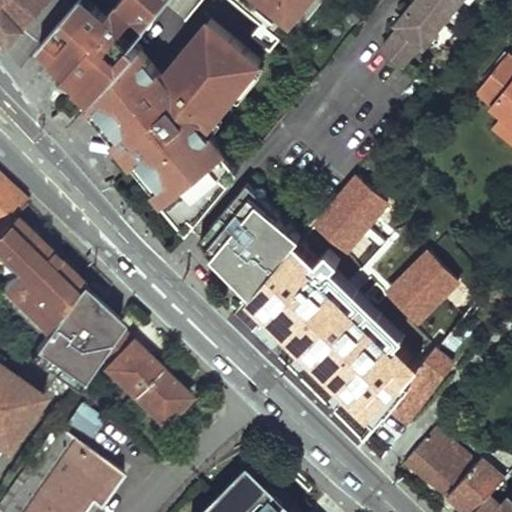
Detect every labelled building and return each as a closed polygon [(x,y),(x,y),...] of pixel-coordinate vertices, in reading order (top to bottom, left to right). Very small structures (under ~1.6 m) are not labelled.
[(0,0),(0,33),(9,46),(47,0),(0,0)] [(163,0),(116,0),(106,12),(91,0),(72,0),(36,43),(87,102),(135,46),(129,41),(163,0)] [(264,0),(290,21),(306,0),(264,0)] [(411,0),(392,23),(396,26),(380,46),(404,66),(421,46),(424,48),(463,0),(411,0)] [(210,17),(164,72),(139,41),(135,46),(87,102),(190,225),(240,164),(211,130),(222,117),(217,112),(234,91),(240,96),(262,69),(256,64),(261,59),(210,17)] [(511,52),(508,50),(477,87),(492,100),(491,102),(502,111),(492,123),(511,139),(511,52)] [(390,203),(357,173),(315,220),(348,250),(390,203)] [(24,196),(0,174),(0,219),(9,211),(24,196)] [(250,180),(203,237),(257,294),(306,236),(282,216),(284,214),(250,180)] [(45,323),(75,280),(78,276),(9,211),(0,219),(0,268),(5,273),(0,282),(45,323)] [(459,282),(425,248),(387,287),(421,321),(419,323),(438,343),(442,346),(456,326),(487,288),(468,271),(459,282)] [(45,323),(32,341),(76,377),(95,349),(114,322),(116,319),(86,294),(88,291),(75,280),(45,323)] [(407,381),(428,355),(369,307),(325,358),(389,410),(410,383),(407,381)] [(131,392),(157,364),(114,322),(95,349),(107,361),(104,364),(131,392)] [(438,343),(428,355),(407,381),(410,383),(389,410),(408,425),(457,358),(454,355),(468,335),(456,326),(442,346),(438,343)] [(29,383),(0,362),(0,431),(13,413),(10,411),(29,383)] [(160,420),(185,392),(157,364),(131,392),(160,420)] [(438,424),(404,462),(447,496),(479,459),(438,424)] [(120,469),(61,428),(55,437),(47,432),(0,499),(0,511),(75,511),(87,495),(97,501),(120,469)] [(479,459),(447,496),(465,511),(471,511),(493,490),(510,471),(511,469),(511,450),(493,444),(479,459)] [(274,511),(284,502),(294,511),(303,511),(245,456),(191,511),(221,511),(227,506),(217,496),(246,466),(270,489),(260,499),(273,511),(274,511)] [(294,511),(284,502),(274,511),(273,511),(260,499),(270,489),(246,466),(217,496),(227,506),(221,511),(294,511)] [(511,511),(511,469),(510,471),(511,473),(511,494),(509,493),(503,499),(493,490),(471,511),(511,511)]
